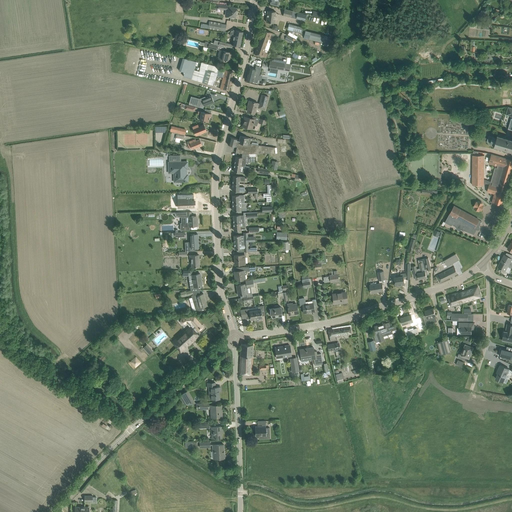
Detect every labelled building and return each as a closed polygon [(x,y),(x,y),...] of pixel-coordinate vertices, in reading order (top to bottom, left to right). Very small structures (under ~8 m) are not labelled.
[(221,5),(220,9),(224,9),(224,8),(229,9),(228,16),(230,16),(230,19),(235,20),(237,8),(230,7),(230,6),(221,5)] [(306,15),(292,11),(284,9),(283,15),(305,21),(306,15)] [(267,11),(266,22),(274,23),(276,12),(272,11),(267,11)] [(220,31),(221,24),(221,23),(209,21),(208,24),(201,23),(200,27),(220,31)] [(301,33),(303,27),(289,24),(287,30),(301,33)] [(234,36),(232,45),(240,46),(243,32),(235,30),(234,36)] [(258,42),(266,44),(267,42),(271,43),(274,34),(263,30),(258,42)] [(305,31),(303,38),(330,44),(331,37),(305,31)] [(286,35),(284,40),(291,43),(291,42),(293,44),(294,43),(296,44),(297,40),(293,38),(286,35)] [(265,49),(266,44),(258,42),(254,54),(262,57),(262,56),(265,57),(267,53),(268,51),(265,49)] [(161,62),(162,54),(144,50),(142,58),(161,62)] [(231,53),(226,51),(219,50),(218,55),(218,59),(219,59),(224,60),(229,61),(231,53)] [(183,58),(179,70),(185,72),(183,76),(191,78),(193,72),(196,62),(183,58)] [(270,61),(269,68),(283,70),(289,71),(291,64),(270,61)] [(201,62),(200,68),(204,69),(205,68),(201,82),(212,85),(214,80),(215,80),(216,75),(222,77),(224,70),(219,68),(219,69),(215,68),(216,66),(201,62)] [(466,64),(462,69),(468,73),(471,68),(466,64)] [(260,70),(255,69),(249,67),(246,80),(257,83),(260,70)] [(222,77),(222,79),(231,81),(233,72),(224,70),(222,77)] [(222,79),(220,89),(229,91),(231,81),(222,79)] [(268,97),(267,96),(262,95),(260,100),(259,104),(249,101),(248,104),(249,104),(247,111),(252,113),(254,113),(256,107),(265,110),(266,106),(268,97)] [(204,97),(201,98),(204,106),(214,102),(211,96),(204,98),(204,97)] [(198,111),(198,115),(201,115),(200,120),(208,122),(210,115),(211,115),(211,114),(207,113),(198,111)] [(254,119),(251,119),(245,117),(244,121),(243,126),(248,127),(252,129),(253,125),(257,126),(258,121),(254,119)] [(172,124),(170,131),(185,135),(186,128),(172,124)] [(198,125),(192,127),(196,135),(206,131),(203,125),(198,127),(198,125)] [(176,133),(175,142),(183,143),(184,135),(176,133)] [(489,135),(487,142),(495,144),(494,147),(499,149),(499,148),(511,151),(511,153),(511,133),(511,135),(511,137),(511,139),(503,137),(503,136),(498,134),(497,138),(489,135)] [(275,147),(268,146),(250,144),(251,139),(248,138),(248,137),(240,135),(239,139),(230,137),(228,144),(237,147),(236,153),(241,153),(243,153),(248,154),(275,153),(275,147)] [(190,143),(187,143),(190,149),(192,148),(193,149),(202,145),(199,139),(196,140),(195,139),(189,141),(190,142),(190,143)] [(255,162),(255,156),(248,157),(248,154),(243,153),(242,157),(236,156),(234,164),(241,165),(245,165),(245,162),(255,162)] [(511,169),(511,159),(510,159),(507,159),(491,154),(489,163),(496,165),(491,182),(484,179),(484,155),(473,155),(472,185),(484,185),(484,184),(489,184),(487,192),(494,194),(493,197),(492,202),(502,205),(511,169)] [(169,162),(169,173),(177,172),(177,181),(188,181),(188,175),(186,175),(186,169),(187,168),(187,162),(175,162),(174,155),(169,156),(169,162)] [(272,161),(270,169),(277,170),(278,162),(272,161)] [(241,165),(234,164),(233,171),(238,172),(240,172),(244,173),(248,171),(249,166),(245,165),(241,165)] [(271,193),(263,193),(263,197),(266,197),(266,202),(272,201),(271,193)] [(192,201),(191,195),(177,195),(178,200),(180,200),(180,208),(183,208),(183,209),(185,209),(185,208),(195,208),(195,200),(192,201)] [(483,205),(482,205),(483,203),(478,201),(478,202),(476,201),(474,205),(475,206),(475,208),(479,210),(480,209),(481,209),(483,205)] [(447,219),(445,222),(452,226),(452,224),(457,227),(456,228),(459,231),(461,229),(462,230),(464,231),(464,230),(474,234),(477,229),(475,227),(476,226),(479,227),(482,221),(479,220),(477,219),(477,218),(460,209),(454,206),(447,219)] [(197,226),(197,222),(196,222),(196,216),(184,217),(185,223),(180,223),(180,230),(190,230),(189,226),(197,226)] [(189,242),(185,242),(185,251),(194,251),(194,248),(198,248),(198,234),(193,234),(189,235),(189,239),(189,242)] [(410,247),(408,251),(412,253),(414,248),(416,240),(412,238),(409,247),(410,247)] [(248,242),(234,242),(234,249),(241,249),(241,252),(244,252),(244,245),(248,245),(248,242)] [(456,254),(444,260),(447,267),(459,260),(456,254)] [(199,255),(189,255),(190,259),(191,259),(191,267),(199,267),(199,255)] [(240,255),(235,255),(235,264),(245,264),(245,255),(240,255)] [(501,263),(499,267),(501,269),(505,271),(508,266),(511,268),(511,266),(511,255),(511,256),(511,258),(504,255),(500,262),(501,263)] [(416,265),(413,266),(415,276),(418,275),(419,279),(424,278),(423,277),(427,276),(426,275),(428,274),(427,269),(431,268),(429,257),(418,260),(420,268),(417,269),(416,265)] [(237,271),(234,271),(235,280),(247,278),(246,275),(244,275),(244,272),(256,270),(256,267),(236,267),(237,271)] [(454,267),(437,276),(440,282),(458,273),(454,267)] [(190,275),(190,272),(190,270),(183,270),(183,276),(188,276),(190,290),(196,290),(201,290),(200,286),(202,285),(200,274),(190,275)] [(338,273),(329,275),(330,282),(339,281),(338,273)] [(401,273),(391,274),(393,282),(395,281),(396,286),(405,285),(404,279),(406,278),(405,273),(401,274),(401,273)] [(246,284),(236,285),(238,295),(246,294),(245,287),(254,286),(253,282),(260,281),(267,280),(267,277),(259,278),(253,279),(246,281),(246,284)] [(382,283),(370,285),(371,294),(376,293),(376,292),(384,291),(382,283)] [(460,292),(464,303),(481,297),(478,286),(472,288),(472,289),(469,290),(469,289),(460,292)] [(347,302),(346,294),(346,292),(332,294),(334,304),(347,302)] [(451,307),(464,303),(460,292),(447,295),(451,307)] [(200,308),(207,306),(203,294),(199,295),(199,293),(195,293),(194,295),(192,296),(194,302),(198,301),(198,304),(195,305),(196,310),(200,310),(200,308)] [(304,298),(299,299),(301,308),(303,308),(304,313),(314,311),(313,306),(313,303),(305,304),(304,298)] [(292,303),(287,304),(288,310),(289,315),(290,315),(292,314),(292,315),(298,314),(297,309),(297,305),(293,305),(292,303)] [(255,310),(257,320),(259,320),(259,319),(262,318),(262,316),(265,315),(264,310),(264,305),(258,306),(258,310),(255,310)] [(274,308),(270,308),(270,313),(270,314),(272,318),(276,317),(278,316),(282,317),(282,312),(282,308),(281,307),(279,307),(278,305),(274,306),(274,308)] [(250,318),(249,311),(249,308),(245,309),(240,310),(242,318),(246,317),(246,319),(250,318)] [(437,321),(437,319),(435,315),(436,315),(433,308),(425,311),(426,315),(423,316),(426,325),(437,321)] [(449,312),(449,318),(452,318),(452,320),(453,320),(457,320),(460,320),(460,313),(452,313),(452,312),(449,312)] [(411,315),(401,319),(402,325),(409,323),(411,329),(415,328),(413,321),(416,321),(415,317),(412,318),(411,315)] [(191,326),(173,342),(180,351),(190,342),(193,339),(198,335),(194,330),(196,328),(197,329),(202,325),(194,317),(183,318),(182,318),(181,319),(180,320),(180,321),(181,322),(181,323),(182,323),(183,324),(184,324),(185,323),(189,320),(194,326),(192,328),(191,326)] [(376,329),(372,330),(375,341),(379,339),(379,341),(383,340),(384,340),(383,337),(393,334),(392,331),(397,330),(395,325),(390,326),(389,322),(390,322),(385,323),(375,326),(376,329)] [(474,323),(465,323),(459,323),(459,328),(461,328),(461,333),(472,333),(472,330),(474,330),(474,323)] [(511,325),(507,324),(506,330),(507,330),(506,332),(504,331),(504,333),(503,333),(502,337),(503,337),(503,340),(511,342),(511,325)] [(332,329),(328,329),(329,335),(329,337),(330,341),(336,340),(335,336),(351,334),(351,331),(350,326),(335,328),(332,329)] [(451,352),(448,339),(438,342),(440,351),(437,352),(438,355),(441,354),(441,355),(451,352)] [(463,349),(471,352),(474,347),(469,345),(470,342),(464,339),(462,345),(464,346),(463,349)] [(373,340),(368,341),(371,351),(376,349),(373,340)] [(147,344),(143,348),(149,355),(153,351),(147,344)] [(240,356),(240,373),(251,374),(253,344),(241,344),(240,356)] [(290,345),(275,348),(276,356),(277,358),(284,357),(291,356),(290,345)] [(313,347),(300,349),(300,354),(302,362),(307,361),(308,359),(313,358),(314,365),(322,364),(321,353),(317,353),(317,351),(314,351),(313,347)] [(500,351),(500,353),(501,353),(500,356),(511,359),(511,358),(511,356),(511,355),(511,347),(508,347),(508,350),(502,348),(501,351),(500,351)] [(469,358),(471,352),(463,349),(462,352),(460,352),(457,357),(463,359),(464,356),(469,358)] [(103,355),(96,361),(99,364),(105,358),(103,355)] [(135,368),(141,362),(136,356),(129,362),(135,368)] [(509,369),(505,367),(500,365),(498,370),(499,370),(496,378),(503,382),(509,369)] [(207,383),(207,388),(211,388),(211,399),(220,399),(219,387),(215,387),(215,382),(207,383)] [(180,395),(179,395),(184,404),(195,403),(188,390),(180,395)] [(222,409),(222,405),(210,405),(211,417),(222,417),(222,412),(220,412),(220,409),(222,409)] [(262,426),(258,426),(255,426),(255,428),(256,436),(261,436),(266,436),(266,421),(262,421),(257,421),(258,424),(262,424),(262,426)] [(222,438),(221,426),(212,427),(212,438),(222,438)] [(224,444),(213,445),(213,459),(224,458),(224,457),(226,455),(224,454),(224,444)]
